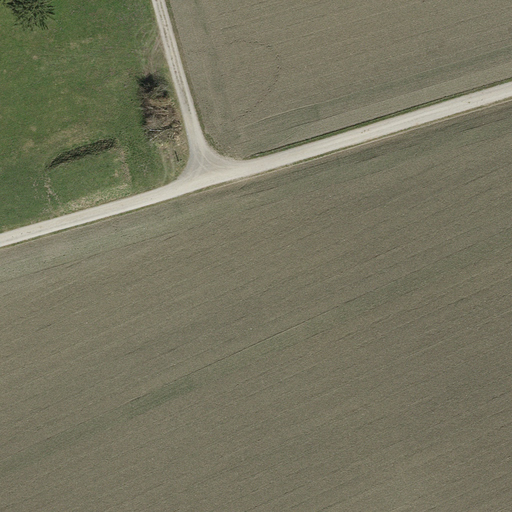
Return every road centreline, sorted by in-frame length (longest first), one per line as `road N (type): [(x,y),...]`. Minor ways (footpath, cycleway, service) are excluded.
road 1 (track): [(511,92),(0,245)]
road 2 (track): [(158,0),(204,183)]
